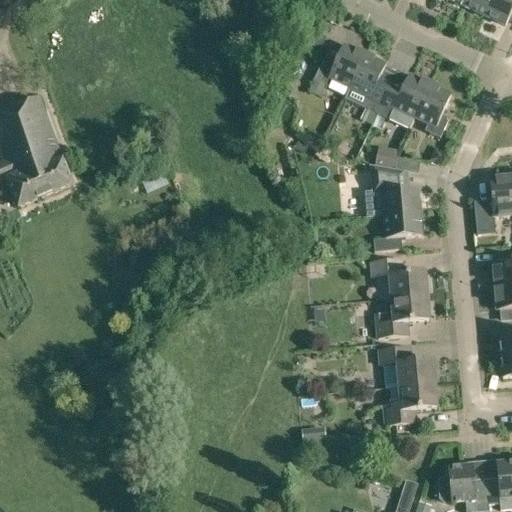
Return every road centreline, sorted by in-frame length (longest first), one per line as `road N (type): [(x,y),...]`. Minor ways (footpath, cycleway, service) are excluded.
road 1 (residential): [(475,408),(453,196),(461,158),(503,78)]
road 2 (residential): [(503,78),(346,0)]
